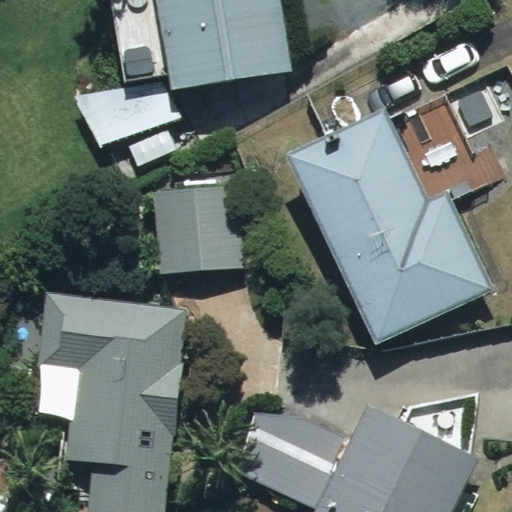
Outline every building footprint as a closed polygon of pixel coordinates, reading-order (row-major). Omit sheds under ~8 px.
[(170,0),(183,85),(305,67),(295,0),(170,0)] [(457,93),(427,106),(423,99),(303,153),(386,338),(506,285),(456,175),(488,161),(457,93)] [(242,182),(164,187),(168,265),(246,261),(242,182)] [(172,511),(199,306),(62,288),(47,409),(72,412),(63,482),(100,487),(97,511),(172,511)] [(458,511),(489,449),(383,397),(326,511),(458,511)]
